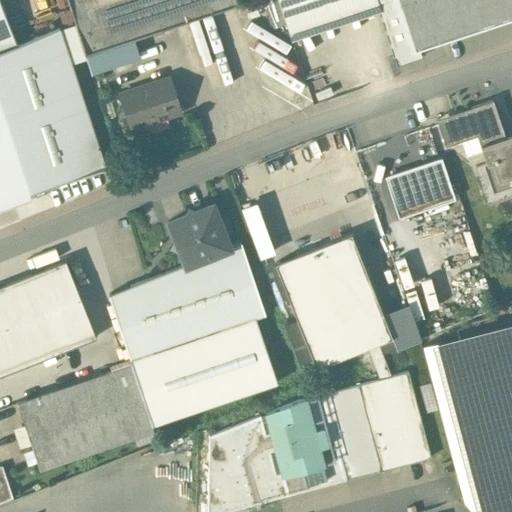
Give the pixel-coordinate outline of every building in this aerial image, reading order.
[(235,0),(66,0),(74,23),(84,53),(132,37),(236,3),(235,0)] [(278,0),(290,35),(379,6),(376,0),(278,0)] [(415,51),(398,0),(376,0),(379,6),(398,65),(422,57),(419,49),(415,51)] [(511,0),(398,0),(415,51),(419,49),(511,18),(511,0)] [(0,2),(0,49),(16,43),(0,2)] [(74,23),(59,28),(71,62),(85,57),(84,53),(74,23)] [(0,49),(0,210),(110,174),(71,62),(59,28),(16,43),(0,49)] [(132,37),(84,53),(85,57),(90,72),(138,57),(132,37)] [(169,77),(118,93),(129,127),(180,111),(169,77)] [(511,133),(504,136),(492,100),(470,107),(472,112),(438,124),(445,145),(476,135),(486,164),(491,162),(497,182),(511,176),(511,133)] [(440,157),(385,176),(398,216),(454,198),(440,157)] [(211,203),(193,210),(187,208),(185,213),(167,221),(174,239),(171,245),(177,247),(178,247),(184,264),(185,265),(229,247),(229,246),(211,203)] [(350,232),(274,262),(315,366),(366,346),(379,378),(390,375),(377,342),(391,336),(382,312),(350,232)] [(229,247),(185,265),(184,264),(108,294),(129,357),(254,316),(264,313),(240,242),(229,246),(229,247)] [(64,259),(0,284),(0,373),(95,336),(64,259)] [(420,298),(412,301),(418,318),(426,315),(420,298)] [(408,303),(382,312),(391,336),(396,348),(421,338),(408,303)] [(254,316),(129,357),(131,363),(151,424),(276,382),(254,316)] [(511,321),(436,341),(481,511),(505,511),(511,510),(511,321)] [(131,363),(98,374),(98,375),(16,402),(38,468),(153,429),(153,428),(152,428),(151,424),(131,363)] [(379,378),(357,383),(379,470),(430,456),(407,370),(390,375),(379,378)] [(357,383),(323,392),(345,479),(379,470),(357,383)] [(260,414),(208,435),(206,511),(220,511),(345,479),(323,392),(298,398),(265,412),(281,471),(275,473),(260,414)] [(1,464),(0,464),(0,501),(12,497),(1,464)]
